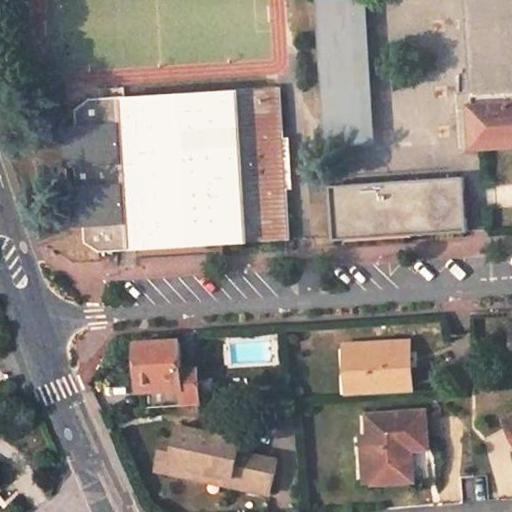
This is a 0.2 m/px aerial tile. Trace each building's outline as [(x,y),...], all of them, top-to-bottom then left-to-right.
[(344,145),(334,0),(312,0),(323,146),(344,145)] [(349,0),(334,0),(344,145),(359,144),(349,0)] [(511,0),(464,0),(469,96),(456,96),(461,149),(511,145),(511,0)] [(274,92),(119,104),(84,106),(71,117),(72,133),(57,134),(61,175),(70,175),(72,194),(62,194),(65,235),(81,234),(82,249),(96,259),(131,256),(285,245),(284,244),(274,92)] [(462,178),(329,187),(333,241),(466,232),(462,178)] [(374,395),(414,392),(411,342),(345,346),(347,377),(373,375),(374,395)] [(181,343),(138,346),(142,410),(200,406),(198,372),(182,374),(181,343)] [(373,375),(347,377),(348,396),(374,395),(373,375)] [(370,436),(374,483),(414,481),(412,451),(412,450),(430,449),(426,410),(368,415),(370,436)] [(175,467),(235,479),(233,488),(272,496),(279,461),(252,455),(251,455),(253,446),(244,444),(246,433),(214,427),(213,435),(208,434),(181,429),(179,444),(175,467)] [(374,483),(370,436),(361,436),(360,436),(364,484),(373,483),(374,483)] [(175,467),(179,444),(165,442),(159,474),(173,476),(233,488),(235,479),(175,467)]
